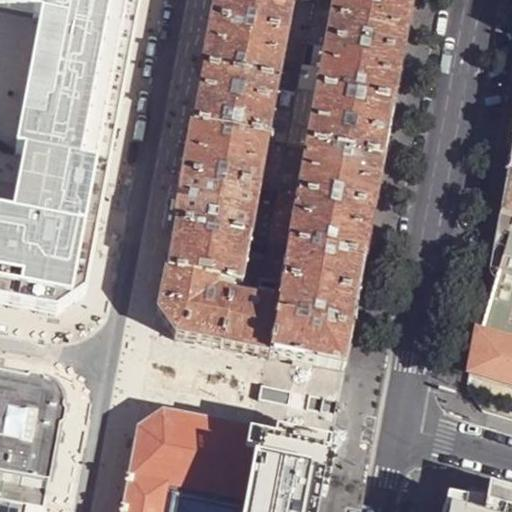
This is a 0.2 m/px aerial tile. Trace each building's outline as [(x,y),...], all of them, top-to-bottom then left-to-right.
[(0,0),(0,308),(56,319),(86,300),(141,0),(0,0)] [(289,39),(296,0),(217,0),(213,25),(289,39)] [(316,0),(296,0),(289,39),(309,43),(316,0)] [(316,0),(309,43),(327,47),(335,0),(316,0)] [(412,13),(344,0),(335,0),(327,47),(403,61),(408,31),(412,13)] [(413,0),(344,0),(412,13),(413,0)] [(280,89),(289,39),(213,25),(209,46),(204,74),(280,89)] [(309,43),(289,39),(280,89),(299,93),(309,43)] [(299,93),(318,96),(327,47),(309,43),(299,93)] [(403,61),(327,47),(318,96),(394,111),(398,84),(403,61)] [(280,89),(204,74),(197,107),(193,130),(270,144),(280,89)] [(299,93),(280,89),(270,144),(288,148),(299,93)] [(318,96),(299,93),(288,148),(307,152),(318,96)] [(394,111),(318,96),(307,152),(383,166),(389,134),(394,111)] [(261,193),(270,144),(193,130),(188,159),(184,179),(261,193)] [(288,148),(270,144),(261,193),(279,196),(288,148)] [(280,198),(299,201),(307,152),(288,148),(279,196),(280,198)] [(510,176),(501,217),(511,220),(511,149),(507,175),(510,176)] [(383,166),(307,152),(299,201),(374,215),(380,185),(383,166)] [(178,209),(175,228),(251,243),(261,193),(184,179),(178,209)] [(279,196),(261,193),(251,243),(270,246),(280,198),(279,196)] [(270,246),(289,250),(299,201),(280,198),(270,246)] [(374,215),(299,201),(289,250),(365,264),(370,235),(374,215)] [(498,277),(511,233),(511,220),(501,217),(500,217),(490,266),(491,271),(493,274),(495,276),(498,277)] [(170,253),(166,276),(234,289),(243,291),(251,243),(175,228),(170,253)] [(479,338),(511,348),(511,233),(498,277),(479,338)] [(270,246),(251,243),(243,291),(261,294),(263,283),(270,246)] [(270,246),(263,283),(283,287),(289,250),(270,246)] [(362,278),(365,264),(289,250),(283,287),(358,301),(362,278)] [(234,289),(166,276),(158,317),(175,342),(204,347),(222,350),(232,300),(234,289)] [(234,289),(232,300),(279,309),(283,287),(263,283),(261,294),(243,291),(234,289)] [(356,311),(358,301),(283,287),(279,309),(277,323),(352,337),(356,311)] [(246,355),(270,359),(277,323),(279,309),(232,300),(222,350),(246,355)] [(352,337),(277,323),(270,359),(345,373),(350,349),(352,337)] [(511,348),(479,338),(477,338),(469,378),(511,390),(511,348)] [(56,456),(63,419),(62,409),(58,401),(50,394),(41,391),(0,383),(0,511),(45,511),(46,507),(56,456)] [(318,511),(330,446),(197,421),(163,414),(137,432),(121,511),(318,511)] [(511,511),(511,499),(489,492),(485,511),(465,511),(466,510),(446,506),(444,511),(511,511)]
